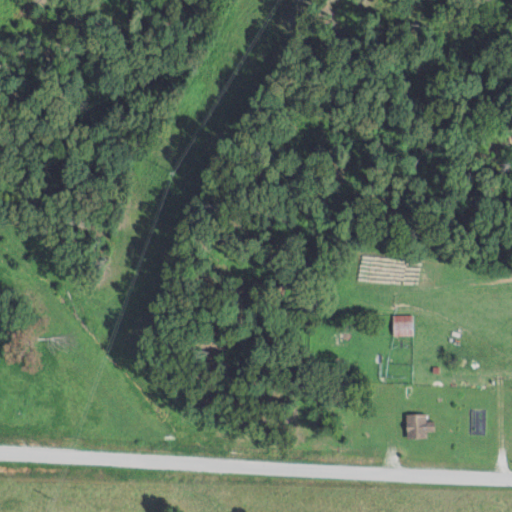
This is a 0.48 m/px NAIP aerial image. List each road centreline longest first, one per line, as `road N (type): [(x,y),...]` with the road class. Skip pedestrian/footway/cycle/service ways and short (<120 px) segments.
road 1 (residential): [(511,475),(0,457)]
road 2 (residential): [(164,461),(159,429),(129,381),(46,280),(0,239)]
